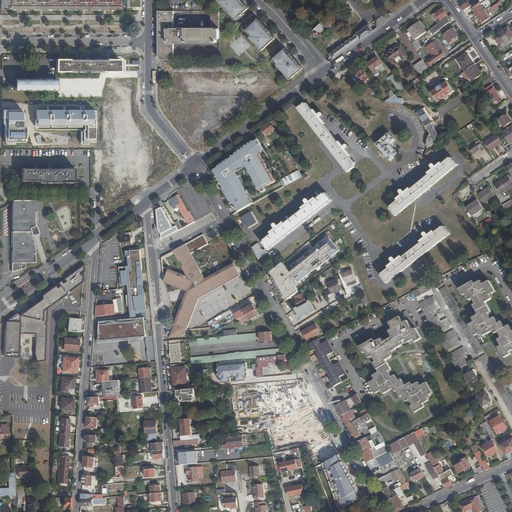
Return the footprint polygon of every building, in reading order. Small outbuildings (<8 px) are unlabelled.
[(0,0),(0,9),(12,10),(12,0),(0,0)] [(12,0),(12,10),(119,10),(119,0),(12,0)] [(241,0),(218,0),(217,1),(235,21),(249,9),(241,0)] [(461,6),(464,11),(475,4),(473,1),(470,3),(469,1),(461,6)] [(475,14),(476,17),(478,16),(488,10),(487,8),(485,9),(481,3),(473,8),(476,14),(475,14)] [(437,16),(435,18),(436,20),(439,18),(441,21),(449,16),(444,9),(436,14),(437,16)] [(488,10),(478,16),(482,23),(491,18),(487,12),(488,11),(488,10)] [(159,11),(159,60),(173,60),(174,42),(216,42),(216,38),(219,39),(219,29),(217,29),(217,27),(211,27),(197,27),(174,27),(174,11),(159,11)] [(219,11),(211,11),(211,27),(217,27),(217,29),(219,29),(219,11)] [(453,17),(452,15),(433,28),(436,33),(438,32),(438,33),(442,31),(441,29),(446,26),(447,27),(451,24),(448,20),(453,17)] [(258,19),(244,31),(262,51),(275,38),(258,19)] [(311,30),(305,35),(318,50),(319,49),(312,40),(313,40),(312,38),(310,36),(313,33),(318,37),(321,35),(320,34),(320,33),(319,32),(326,26),(333,28),(339,35),(345,34),(337,23),(336,22),(324,19),(315,27),(313,25),(310,28),(311,30)] [(410,31),(416,41),(417,40),(427,33),(420,23),(414,27),(415,28),(410,31)] [(331,60),(372,30),(368,24),(348,38),(328,53),(330,55),(326,58),(326,59),(331,60)] [(501,45),(510,39),(511,38),(511,33),(508,28),(495,36),(501,45)] [(450,44),(460,37),(455,29),(444,36),(450,44)] [(401,31),(397,35),(403,40),(406,37),(401,31)] [(241,35),(229,45),(239,56),(251,45),(241,35)] [(416,41),(412,43),(417,50),(418,50),(422,48),(417,40),(416,41)] [(434,58),(442,53),(439,49),(440,48),(436,41),(435,41),(428,47),(427,47),(434,58)] [(405,61),(409,57),(401,46),(397,49),(395,47),(389,52),(390,54),(386,57),(394,68),(398,65),(395,60),(401,55),(405,61)] [(284,48),(271,61),(289,81),(302,69),(284,48)] [(458,60),(465,72),(475,65),(468,55),(463,58),(462,57),(458,60)] [(378,57),(367,64),(376,76),(379,74),(376,68),(378,67),(380,69),(384,67),(382,64),(378,57)] [(434,58),(426,63),(430,70),(438,65),(434,58)] [(118,70),(118,59),(55,59),(55,69),(115,70),(118,70)] [(422,76),(431,70),(430,70),(426,63),(423,59),(415,65),(422,76)] [(482,76),(475,65),(465,72),(463,73),(467,80),(470,78),(472,82),(482,76)] [(361,84),(369,79),(366,75),(366,73),(365,72),(364,71),(363,70),(359,73),(357,71),(355,72),(356,73),(355,74),(361,84)] [(404,89),(393,74),(390,77),(397,87),(400,91),(404,89)] [(344,76),(342,80),(354,86),(355,82),(350,80),(350,79),(344,76)] [(15,91),(58,91),(58,80),(58,79),(16,79),(15,91)] [(437,89),(432,92),(438,102),(444,98),(445,100),(450,96),(449,94),(454,91),(448,81),(442,85),(441,83),(436,87),(437,89)] [(497,92),(493,85),(481,93),(483,97),(486,94),(488,93),(495,103),(496,104),(503,100),(500,96),(497,92)] [(366,87),(364,91),(372,95),(375,91),(366,87)] [(488,93),(486,94),(493,105),(495,103),(488,93)] [(342,149),(306,103),(299,108),(348,171),(355,166),(345,153),(351,147),(349,144),(342,149)] [(410,118),(414,113),(402,105),(399,111),(410,118)] [(23,109),(6,109),(6,141),(8,141),(8,143),(16,143),(16,142),(26,142),(26,126),(23,126),(23,109)] [(94,109),(34,109),(34,129),(80,129),(80,144),(94,144),(94,109)] [(427,110),(419,116),(423,122),(426,128),(432,123),(434,121),(427,110)] [(505,128),(511,123),(511,119),(508,114),(500,119),(505,128)] [(418,129),(424,125),(418,117),(413,121),(418,129)] [(271,121),(263,127),(268,134),(276,128),(271,121)] [(427,141),(427,146),(428,148),(436,143),(434,141),(441,137),(432,123),(426,128),(427,131),(429,130),(431,134),(430,135),(430,137),(431,138),(427,141)] [(511,142),(511,123),(505,128),(502,130),(511,143),(511,142)] [(396,139),(391,133),(378,143),(377,143),(376,143),(376,145),(377,145),(379,145),(382,150),(380,151),(384,157),(387,155),(391,160),(399,153),(391,144),(396,139)] [(503,143),(497,134),(485,142),(491,151),(503,143)] [(216,170),(215,173),(236,214),(253,205),(237,172),(247,166),(260,190),(274,182),(259,155),(266,151),(259,140),(252,144),(216,170)] [(479,146),(472,151),(478,159),(482,156),(485,154),(485,155),(488,153),(483,146),(481,148),(479,146)] [(397,215),(460,165),(454,157),(412,191),(406,184),(403,186),(409,194),(392,209),(397,215)] [(20,169),(20,180),(40,180),(40,182),(74,182),(74,170),(20,169)] [(281,179),(284,185),(290,183),(286,176),(281,179)] [(502,194),(511,186),(511,179),(510,176),(496,185),(502,194)] [(356,186),(348,189),(351,195),(358,192),(356,186)] [(496,195),(490,186),(479,194),(486,204),(494,200),(492,197),(496,195)] [(270,250),(333,200),(327,193),(281,230),(275,223),(272,226),(278,232),(264,243),(270,250)] [(179,196),(167,202),(171,209),(179,205),(185,215),(186,215),(188,213),(179,196)] [(485,207),(478,198),(467,206),(470,210),(472,213),(474,215),(485,207)] [(33,201),(11,201),(11,262),(11,272),(18,270),(18,265),(21,264),(21,263),(22,263),(31,263),(31,262),(32,263),(32,260),(33,260),(33,254),(30,254),(30,242),(31,242),(30,235),(39,233),(38,227),(34,228),(34,226),(31,227),(31,221),(36,221),(36,212),(33,212),(33,207),(33,201)] [(178,231),(175,225),(171,226),(161,206),(158,208),(157,209),(157,211),(159,229),(160,232),(162,234),(162,240),(165,238),(172,234),(178,231)] [(249,227),(257,222),(252,212),(243,217),(249,227)] [(186,215),(191,224),(194,222),(192,218),(189,213),(188,213),(186,215)] [(388,283),(451,233),(446,227),(406,258),(401,251),(397,254),(403,260),(383,276),(388,283)] [(123,246),(132,246),(131,238),(133,238),(133,233),(127,234),(125,236),(125,238),(122,239),(123,246)] [(187,292),(170,338),(184,337),(198,298),(204,283),(196,269),(198,268),(191,255),(208,245),(203,236),(174,252),(188,276),(163,268),(164,283),(187,292)] [(351,254),(345,236),(340,240),(346,258),(351,254)] [(258,256),(264,251),(258,243),(253,248),(258,256)] [(99,333),(101,342),(147,338),(145,326),(147,326),(140,250),(126,251),(127,266),(119,267),(120,286),(125,286),(127,307),(129,307),(130,317),(101,320),(99,333)] [(293,255),(282,265),(289,273),(300,264),(293,255)] [(317,261),(316,259),(306,266),(310,271),(318,265),(316,262),(317,261)] [(82,281),(83,263),(41,293),(41,299),(5,321),(3,357),(19,356),(19,333),(35,333),(34,353),(36,361),(45,360),(47,307),(82,281)] [(205,281),(198,268),(196,269),(204,283),(198,298),(240,275),(234,265),(205,281)] [(315,279),(310,271),(306,266),(303,269),(304,271),(312,282),(315,279)] [(348,283),(357,279),(354,269),(344,273),(348,283)] [(300,291),(312,282),(304,271),(298,276),(302,280),(295,285),(300,291)] [(447,283),(443,277),(436,280),(439,287),(447,283)] [(333,293),(343,290),(339,279),(330,283),(333,293)] [(288,281),(284,283),(285,284),(279,289),(281,292),(288,287),(287,286),(290,283),(288,281)] [(471,326),(477,336),(484,332),(486,336),(495,331),(497,334),(501,332),(504,338),(500,340),(504,346),(501,348),(507,358),(511,355),(511,352),(511,326),(511,325),(507,328),(503,322),(500,323),(497,318),(494,319),(490,314),(493,312),(487,302),(493,299),(491,295),(497,291),(491,281),(485,284),(482,281),(476,284),(475,281),(461,289),(464,296),(467,295),(470,301),(474,298),(477,304),(475,306),(481,315),(475,318),(477,322),(471,326)] [(430,283),(414,291),(418,297),(431,290),(430,289),(433,288),(430,283)] [(481,357),(487,354),(477,336),(471,326),(448,286),(441,290),(464,329),(481,357)] [(373,312),(364,289),(361,291),(368,311),(363,313),(364,317),(373,312)] [(297,301),(300,306),(305,303),(309,301),(305,293),(299,296),(301,299),(297,301)] [(433,296),(421,303),(438,332),(453,323),(446,312),(437,317),(434,311),(443,306),(437,295),(434,297),(433,296)] [(305,303),(300,306),(296,308),(302,318),(316,310),(311,300),(309,301),(305,303)] [(110,305),(96,306),(96,312),(106,311),(107,316),(115,315),(115,306),(110,307),(110,305)] [(241,319),(256,311),(253,305),(242,311),(243,313),(239,315),(241,319)] [(259,316),(256,311),(241,319),(243,322),(247,320),(248,322),(259,316)] [(402,316),(399,317),(413,340),(416,338),(418,341),(424,338),(418,327),(415,329),(409,320),(405,322),(402,316)] [(413,340),(399,317),(391,322),(394,328),(391,330),(394,336),(384,341),(382,337),(376,341),(375,338),(367,342),(394,389),(395,388),(397,391),(399,390),(402,396),(404,395),(407,401),(411,399),(415,405),(412,406),(416,413),(420,410),(412,395),(431,386),(429,382),(422,386),(420,382),(414,386),(412,382),(407,385),(403,379),(400,380),(397,374),(393,376),(390,370),(392,369),(387,359),(393,356),(391,352),(404,344),(402,341),(408,338),(410,342),(413,340)] [(80,320),(69,320),(69,332),(79,332),(80,320)] [(218,327),(213,320),(208,323),(212,330),(218,327)] [(322,333),(317,324),(305,331),(310,340),(314,337),(315,339),(318,338),(317,336),(322,333)] [(441,338),(448,349),(462,340),(456,329),(441,338)] [(272,341),(271,332),(260,333),(261,342),(272,341)] [(255,336),(255,334),(224,336),(215,337),(190,340),(190,346),(229,343),(255,341),(255,336)] [(78,340),(64,338),(63,350),(78,351),(78,340)] [(320,339),(313,343),(318,354),(319,353),(333,346),(329,340),(322,344),(320,339)] [(171,341),(170,341),(172,363),(182,362),(180,341),(175,341),(171,341)] [(376,379),(382,390),(383,390),(386,394),(394,389),(367,342),(361,346),(364,352),(366,351),(370,357),(374,354),(377,361),(375,362),(380,371),(374,375),(377,378),(376,379)] [(335,351),(333,346),(319,353),(325,364),(332,360),(329,355),(335,351)] [(454,361),(468,353),(469,352),(466,346),(451,355),(454,361)] [(290,355),(288,350),(283,351),(283,349),(229,354),(229,355),(191,358),(191,364),(202,363),(218,362),(230,361),(234,360),(245,359),(255,358),(258,358),(290,355)] [(460,370),(473,362),(468,353),(454,361),(460,370)] [(481,357),(503,394),(509,391),(487,354),(481,357)] [(293,361),(290,355),(258,358),(259,368),(256,368),(257,378),(263,378),(263,368),(269,366),(269,363),(273,363),(293,361)] [(77,358),(64,357),(63,370),(76,371),(77,358)] [(245,359),(218,362),(220,383),(231,382),(231,378),(236,377),(237,381),(247,380),(245,359)] [(332,360),(325,364),(331,375),(345,367),(341,361),(335,365),(332,360)] [(141,378),(150,377),(150,367),(139,368),(140,378),(141,378)] [(175,387),(175,391),(176,391),(187,390),(185,367),(172,368),(172,373),(173,378),(173,387),(175,387)] [(345,367),(331,375),(337,386),(344,382),(341,376),(348,373),(345,367)] [(471,385),(480,380),(475,370),(466,375),(471,385)] [(98,371),(99,382),(103,382),(106,382),(110,381),(109,371),(98,371)] [(74,379),(62,377),(61,391),(73,392),(74,379)] [(142,393),(152,392),(151,377),(150,377),(141,378),(142,393)] [(377,393),(382,390),(376,379),(371,382),(377,393)] [(119,380),(110,381),(106,382),(107,393),(108,396),(114,396),(114,392),(120,392),(119,380)] [(287,389),(299,388),(299,380),(280,381),(281,388),(287,387),(287,389)] [(234,399),(244,397),(242,385),(232,386),(234,399)] [(268,392),(259,392),(259,390),(256,390),(256,385),(244,385),(244,391),(249,391),(249,395),(268,395),(268,392)] [(412,395),(420,410),(427,407),(425,404),(431,400),(429,397),(435,393),(431,386),(412,395)] [(187,390),(176,391),(177,396),(180,395),(180,397),(183,397),(183,401),(194,400),(193,395),(195,395),(195,391),(200,391),(199,389),(187,390)] [(488,403),(492,400),(487,391),(479,396),(484,406),(488,404),(488,403)] [(511,410),(511,396),(509,391),(503,394),(511,410)] [(294,403),(305,402),(303,392),(293,394),(294,403)] [(363,401),(359,394),(354,397),(355,398),(358,404),(363,401)] [(142,396),(132,397),(133,409),(143,409),(142,396)] [(93,398),(89,398),(89,404),(89,407),(96,407),(96,404),(100,403),(100,401),(99,397),(93,398)] [(74,399),(62,399),(61,409),(73,410),(74,399)] [(338,406),(343,415),(353,410),(355,409),(354,407),(352,408),(348,400),(338,406)] [(297,420),(309,420),(309,407),(296,408),(297,420)] [(171,409),(171,416),(179,415),(179,408),(171,409)] [(361,411),(364,416),(370,413),(367,408),(361,411)] [(343,415),(349,425),(359,419),(355,412),(353,410),(343,415)] [(261,411),(250,412),(250,429),(262,429),(261,411)] [(349,425),(356,438),(363,435),(360,429),(362,427),(361,425),(373,418),(370,413),(364,416),(359,419),(349,425)] [(502,416),(497,419),(504,432),(509,429),(502,416)] [(98,418),(88,417),(87,428),(97,429),(98,418)] [(70,419),(61,418),(59,446),(67,447),(70,419)] [(181,420),(181,428),(191,427),(191,425),(191,419),(181,420)] [(504,432),(497,419),(493,421),(500,434),(504,432)] [(150,423),(150,421),(146,421),(147,434),(148,434),(157,433),(158,433),(156,423),(150,423)] [(485,434),(492,431),(488,422),(481,425),(485,434)] [(0,438),(10,437),(9,424),(1,425),(1,428),(0,427),(0,438)] [(290,426),(278,428),(281,449),(293,447),(290,426)] [(371,430),(373,434),(380,431),(378,426),(371,430)] [(181,428),(182,436),(192,435),(191,429),(191,427),(181,428)] [(324,450),(326,433),(314,431),(312,449),(324,450)] [(359,442),(368,459),(376,455),(372,449),(378,446),(375,440),(372,442),(371,440),(382,434),(380,431),(373,434),(359,442)] [(422,440),(417,431),(407,436),(412,445),(416,443),(422,440)] [(242,435),(237,435),(227,437),(228,445),(222,445),(222,449),(244,447),(242,435)] [(399,440),(404,449),(412,445),(407,436),(399,440)] [(399,440),(389,445),(390,447),(394,454),(404,449),(399,440)] [(422,440),(416,443),(423,456),(426,455),(429,453),(422,440)] [(489,444),(485,446),(491,456),(501,451),(495,441),(489,444)] [(508,454),(511,452),(511,445),(510,441),(503,445),(508,454)] [(152,443),(153,451),(164,450),(164,442),(152,443)] [(376,455),(384,469),(398,461),(394,454),(390,447),(376,455)] [(151,459),(165,458),(164,450),(153,451),(153,455),(151,456),(151,459)] [(487,470),(492,468),(482,451),(478,452),(477,453),(487,470)] [(197,452),(180,453),(181,465),(198,464),(197,452)] [(95,453),(85,454),(84,466),(94,467),(95,453)] [(115,456),(116,467),(120,467),(124,466),(123,455),(119,456),(115,456)] [(368,459),(376,473),(384,469),(376,455),(368,459)] [(70,457),(61,456),(59,482),(68,483),(70,457)] [(472,467),(467,458),(462,460),(464,462),(458,465),(462,472),(466,470),(467,472),(472,469),(472,467)] [(278,475),(303,470),(301,461),(276,466),(278,475)] [(435,478),(441,475),(435,465),(433,461),(428,465),(435,478)] [(448,488),(455,485),(450,477),(453,476),(450,470),(446,473),(442,465),(439,466),(438,463),(435,465),(441,475),(448,488)] [(250,473),(250,477),(261,476),(260,465),(252,466),(252,473),(250,473)] [(417,481),(426,476),(420,465),(416,467),(418,470),(413,473),(414,475),(412,476),(414,480),(416,479),(417,481)] [(30,466),(17,466),(18,477),(31,476),(30,466)] [(198,467),(189,468),(189,475),(190,482),(198,482),(198,478),(199,478),(198,467)] [(405,484),(409,482),(401,468),(393,472),(398,481),(402,479),(405,484)] [(151,469),(146,470),(146,478),(156,477),(155,469),(151,469)] [(376,473),(379,480),(387,475),(384,469),(376,473)] [(235,471),(222,472),(223,482),(233,482),(233,483),(236,482),(235,471)] [(86,475),(83,475),(83,485),(93,486),(93,476),(86,475)] [(0,495),(16,496),(15,486),(15,476),(10,477),(8,477),(8,487),(0,487),(0,495)] [(396,511),(398,511),(406,508),(401,497),(406,494),(403,490),(412,486),(409,482),(405,484),(397,489),(400,495),(390,500),(396,511)] [(301,484),(287,488),(289,498),(304,494),(301,484)] [(152,494),(161,493),(161,485),(151,486),(152,494)] [(250,495),(249,495),(249,499),(260,498),(259,485),(249,486),(250,492),(250,495)] [(385,489),(390,500),(400,495),(397,489),(393,491),(390,487),(385,489)] [(196,492),(185,493),(186,503),(196,502),(196,492)] [(164,501),(163,493),(161,493),(152,494),(152,498),(150,499),(151,503),(164,501)] [(486,507),(481,496),(460,506),(463,511),(469,511),(474,510),(475,511),(483,511),(482,509),(484,508),(486,507)] [(37,511),(37,498),(27,498),(27,511),(37,511)] [(71,508),(72,498),(63,498),(63,499),(57,498),(57,506),(63,506),(62,508),(71,508)] [(234,510),(238,509),(237,498),(224,500),(225,509),(234,508),(234,510)] [(259,507),(259,503),(251,503),(251,508),(253,507),(253,511),(263,511),(262,506),(259,507)]
